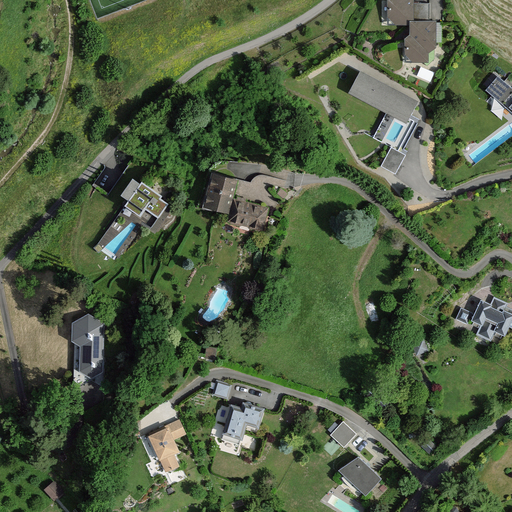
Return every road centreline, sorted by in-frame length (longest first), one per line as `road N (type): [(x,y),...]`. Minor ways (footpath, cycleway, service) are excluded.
road 1 (unclassified): [(0,274),(166,91),(337,0)]
road 2 (residential): [(413,511),(448,466),(511,414)]
road 3 (track): [(392,215),(358,279),(369,334)]
